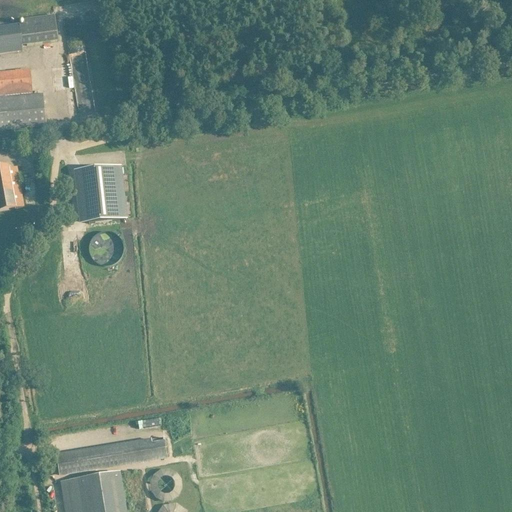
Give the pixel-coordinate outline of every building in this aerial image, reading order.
[(19,26),(0,28),(0,55),(22,52),(22,48),(59,44),(55,18),(23,21),(24,26),(19,27),(19,26)] [(15,74),(0,75),(0,132),(46,127),(43,96),(5,100),(5,97),(32,95),(30,72),(15,73),(15,74)] [(40,176),(38,162),(30,164),(32,177),(40,176)] [(118,166),(81,171),(87,224),(123,219),(118,166)] [(7,167),(0,168),(0,213),(22,210),(14,169),(7,171),(7,167)] [(167,460),(163,439),(55,456),(59,477),(167,460)] [(126,511),(120,474),(61,483),(65,511),(126,511)] [(165,511),(193,511),(191,494),(164,498),(165,511)] [(161,511),(160,508),(159,505),(157,503),(154,501),(152,499),(149,498),(146,498),(142,498),(139,499),(135,500),(133,503),(131,505),(129,508),(128,511),(127,511),(161,511)]
